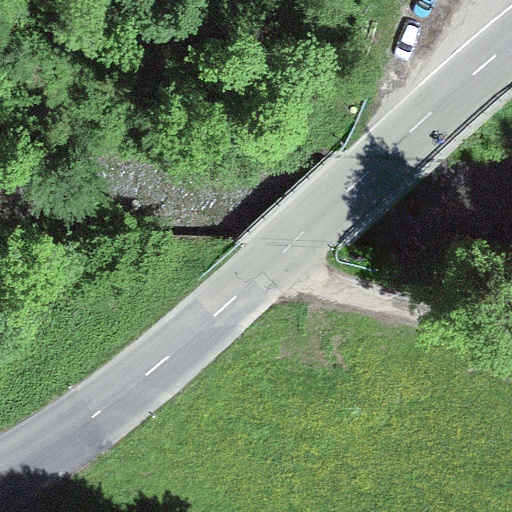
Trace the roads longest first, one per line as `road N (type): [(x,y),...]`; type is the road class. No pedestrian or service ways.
road 1 (secondary): [(0,478),(170,355),(511,44)]
road 2 (track): [(265,272),(345,299),(511,331)]
